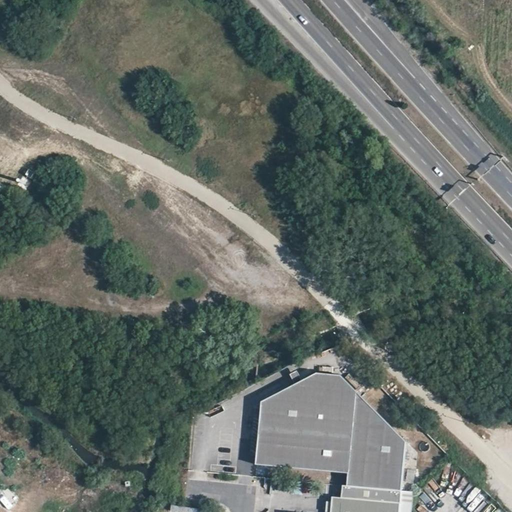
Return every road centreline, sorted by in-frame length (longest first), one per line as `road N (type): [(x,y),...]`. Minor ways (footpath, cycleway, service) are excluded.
road 1 (secondary): [(263,0),(460,186)]
road 2 (trunk): [(293,0),(460,186)]
road 3 (trunk): [(484,165),(337,0)]
road 4 (secondary): [(484,165),(356,0)]
